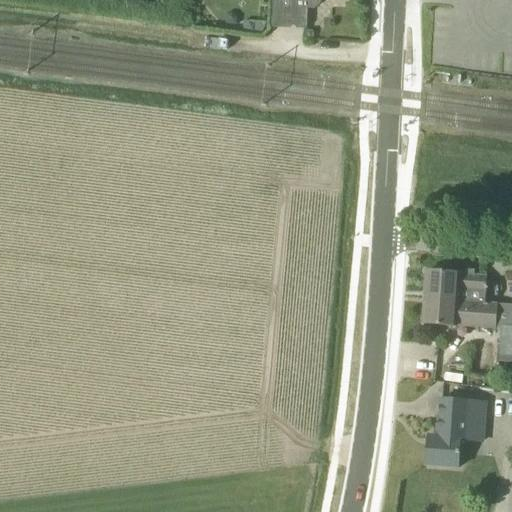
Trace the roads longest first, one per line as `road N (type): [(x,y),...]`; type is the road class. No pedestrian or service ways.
road 1 (track): [(0,14),(274,49)]
road 2 (secondary): [(352,511),(367,431),(381,241)]
road 3 (secondary): [(381,241),(395,0)]
road 4 (residential): [(511,257),(381,241)]
